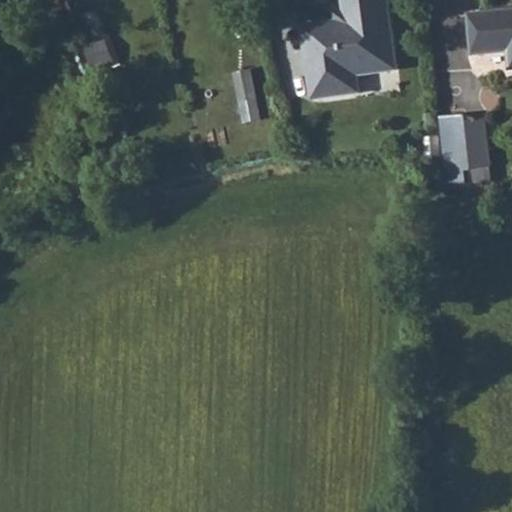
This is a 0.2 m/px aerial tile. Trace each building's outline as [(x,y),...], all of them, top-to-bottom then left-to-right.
[(387,0),(341,0),(344,18),(300,25),(311,99),(347,94),(344,74),(397,66),(387,0)] [(511,5),(469,10),(474,52),(499,49),(499,44),(510,42),(511,62),(511,5)] [(93,52),(101,75),(119,69),(111,46),(93,52)] [(471,120),(470,111),(444,116),(455,174),(480,181),(471,120)] [(489,118),(471,120),(480,181),(498,186),(489,118)]
